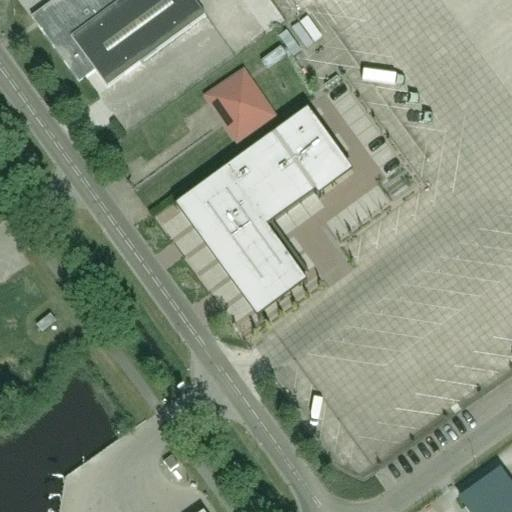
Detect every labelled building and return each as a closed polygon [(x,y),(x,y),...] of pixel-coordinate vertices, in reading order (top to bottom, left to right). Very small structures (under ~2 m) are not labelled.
[(53,0),(39,11),(41,14),(40,23),(37,26),(78,83),(95,71),(106,87),(204,17),(191,0),(53,0)] [(293,25),(307,46),(325,35),(310,13),(293,25)] [(233,126),(225,131),(236,147),(277,119),(263,98),(256,103),(242,83),(216,100),(233,126)] [(308,112),(175,208),(177,211),(183,207),(259,312),(301,281),(305,287),(308,285),(302,277),(298,280),(288,264),(291,262),(268,230),(316,195),(319,199),(322,197),(319,193),(346,173),(336,160),(306,118),(310,115),(308,112)] [(179,467),(172,457),(164,463),(170,473),(179,467)] [(511,488),(501,473),(460,502),(467,511),(497,511),(511,501),(511,488)]
